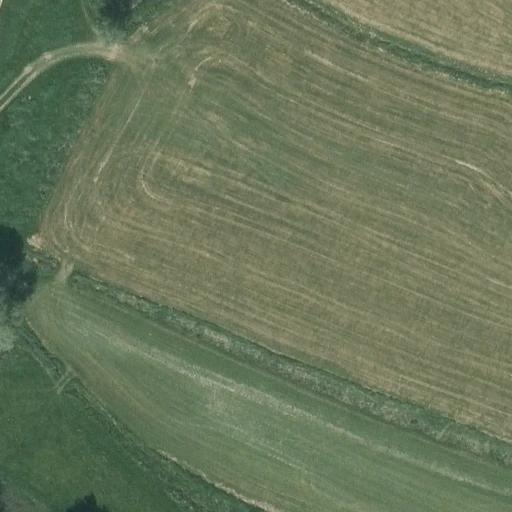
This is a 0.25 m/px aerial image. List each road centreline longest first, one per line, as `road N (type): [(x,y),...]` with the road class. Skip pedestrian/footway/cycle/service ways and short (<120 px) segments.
road 1 (track): [(462,511),(136,362),(0,270)]
road 2 (track): [(135,58),(79,46),(48,58),(0,103)]
